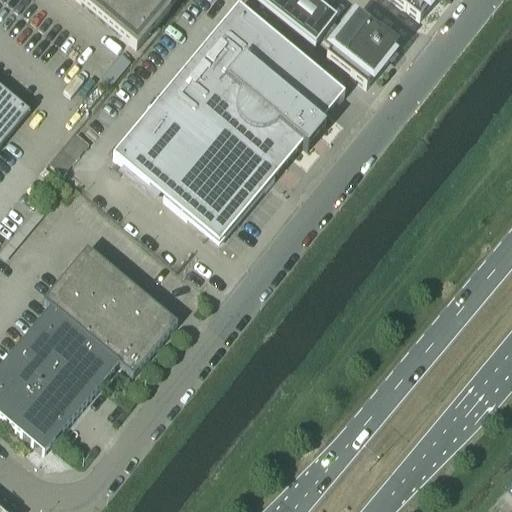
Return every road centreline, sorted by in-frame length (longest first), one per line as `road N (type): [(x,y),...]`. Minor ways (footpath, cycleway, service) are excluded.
road 1 (unclassified): [(0,468),(36,498),(96,493),(482,0)]
road 2 (primary): [(511,250),(288,511)]
road 3 (primary): [(383,511),(511,357)]
